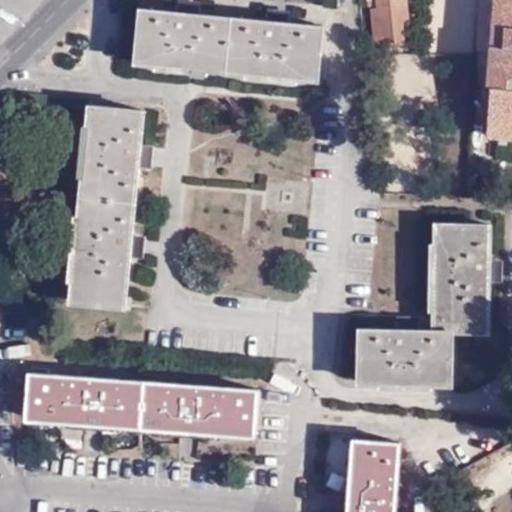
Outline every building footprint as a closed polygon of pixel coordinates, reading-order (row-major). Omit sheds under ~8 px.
[(377,0),(378,7),(373,8),(377,47),(407,44),(405,25),(403,5),(408,4),(407,0),(377,0)] [(511,0),(496,0),(489,86),(493,86),(488,136),(511,137),(511,0)] [(142,8),(137,63),(317,79),(323,25),(142,8)] [(71,302),(126,306),(130,256),(139,257),(140,237),(132,236),(138,167),(147,167),(148,148),(140,147),(143,111),(91,106),(71,302)] [(360,382),(452,383),(453,331),(488,332),(489,281),(498,281),(498,261),(489,261),(490,225),(437,224),(433,330),(361,329),(360,382)] [(30,418),(53,420),(56,376),(32,374),(30,418)] [(53,420),(156,427),(160,383),(56,376),(53,420)] [(160,383),(156,427),(254,434),(258,390),(160,383)] [(356,440),(351,511),(396,511),(401,443),(356,440)]
